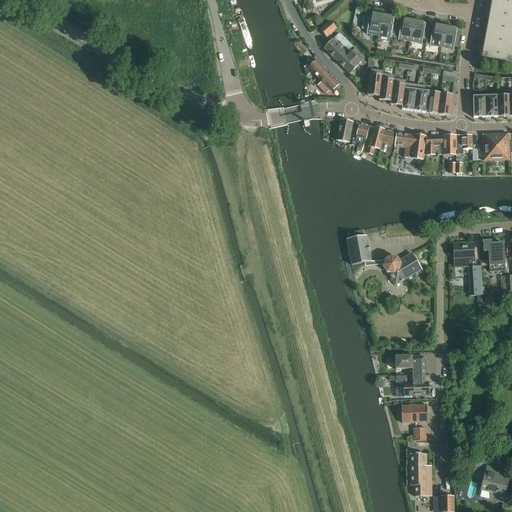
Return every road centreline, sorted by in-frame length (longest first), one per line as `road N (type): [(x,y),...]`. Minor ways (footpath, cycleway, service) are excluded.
road 1 (residential): [(442,478),(442,233),(511,230)]
road 2 (tertiary): [(243,119),(143,77),(11,0)]
road 3 (residential): [(460,127),(472,4),(420,0)]
road 4 (unclassified): [(243,119),(209,0)]
